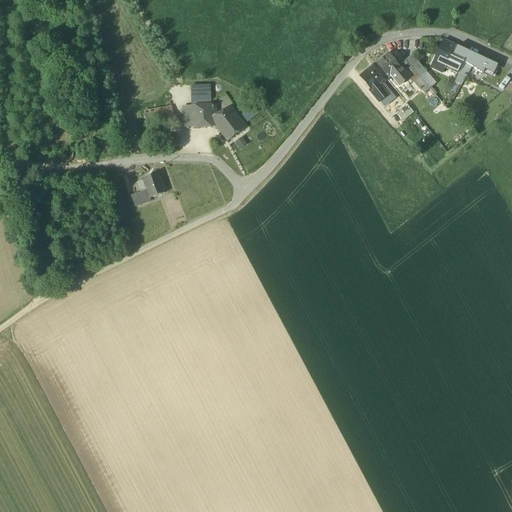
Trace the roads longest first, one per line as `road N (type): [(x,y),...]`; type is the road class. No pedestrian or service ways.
road 1 (residential): [(511,62),(451,35),(404,33),(369,45),(271,163),(240,188),(211,156),(134,159)]
road 2 (track): [(240,188),(227,207),(45,295),(0,328)]
road 3 (track): [(134,159),(64,169),(0,160)]
